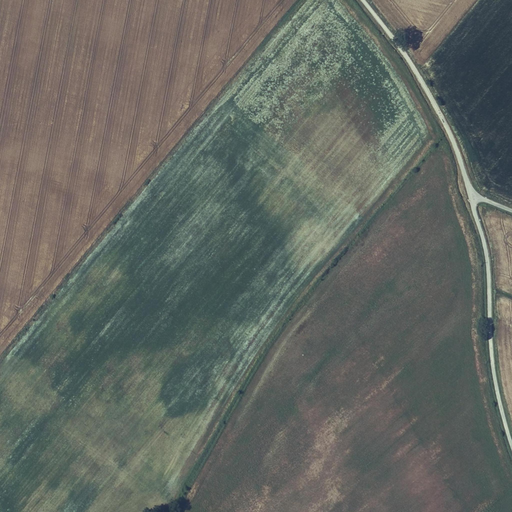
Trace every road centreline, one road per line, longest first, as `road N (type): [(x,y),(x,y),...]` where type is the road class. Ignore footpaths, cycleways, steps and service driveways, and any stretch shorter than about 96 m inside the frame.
road 1 (tertiary): [(511,446),(495,383),(487,264),(469,194)]
road 2 (tertiary): [(469,194),(437,111),(362,0)]
